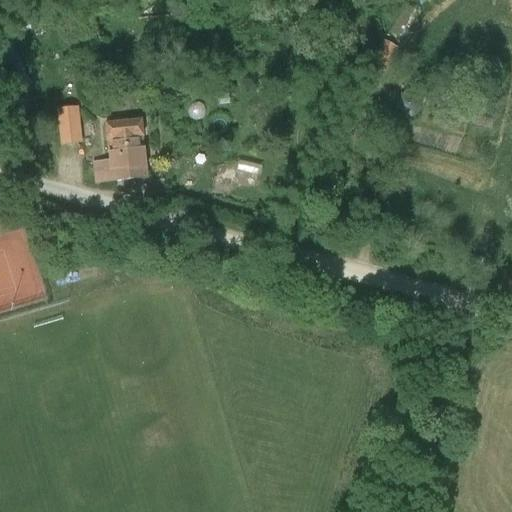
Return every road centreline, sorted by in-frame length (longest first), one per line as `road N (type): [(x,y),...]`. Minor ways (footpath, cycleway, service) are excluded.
road 1 (unclassified): [(0,172),(271,249)]
road 2 (track): [(271,249),(511,316)]
road 3 (track): [(470,305),(405,511)]
